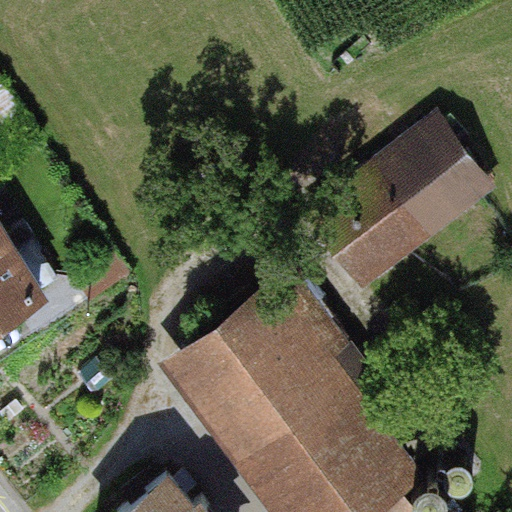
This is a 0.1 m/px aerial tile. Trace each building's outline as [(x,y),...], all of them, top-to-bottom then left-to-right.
[(5,54),(0,56),(0,119),(30,104),(5,54)] [(490,190),(435,118),(313,211),(368,283),(490,190)] [(0,309),(27,295),(0,249),(0,309)] [(361,511),(425,464),(277,267),(160,355),(278,511),(361,511)] [(190,511),(156,462),(81,511),(190,511)]
